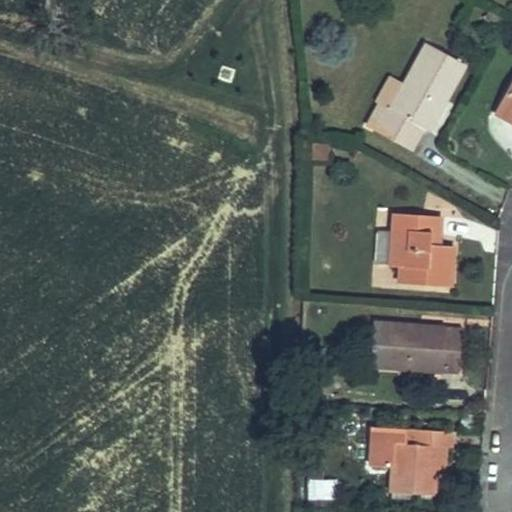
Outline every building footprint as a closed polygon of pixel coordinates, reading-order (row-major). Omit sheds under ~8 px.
[(483,19),(502,29),(507,21),(488,10),(483,19)] [(428,131),(464,65),(427,44),(404,85),(390,111),(385,108),(383,113),(378,111),(369,126),(374,129),(373,130),(411,151),(423,129),(428,131)] [(385,108),(390,111),(404,85),(390,77),(377,101),(385,105),(383,107),(385,108)] [(511,84),(496,113),(511,121),(511,84)] [(311,160),(330,162),(329,144),(312,143),(311,160)] [(399,283),(450,287),(453,247),(438,246),(430,245),(432,216),(394,214),(393,231),(390,265),(390,266),(400,267),(399,283)] [(430,245),(438,246),(441,217),(432,216),(430,245)] [(379,264),(390,265),(393,231),(381,231),(377,234),(375,259),(379,264)] [(370,366),(459,373),(462,329),(373,323),(370,366)] [(306,390),(319,390),(319,375),(306,375),(306,390)] [(451,447),(452,432),(410,429),(409,444),(404,444),(405,429),(372,427),(370,466),(392,467),(390,492),(391,492),(434,495),(437,446),(447,447),(451,447)] [(391,492),(390,498),(443,502),(447,447),(437,446),(434,495),(391,492)] [(309,505),(334,505),(335,481),(309,480),(309,505)]
